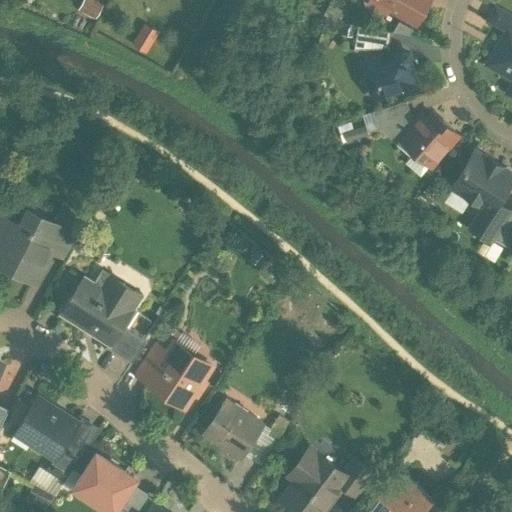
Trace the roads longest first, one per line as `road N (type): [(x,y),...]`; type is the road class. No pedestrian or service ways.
road 1 (residential): [(0,325),(96,379),(127,426),(206,479),(230,511)]
road 2 (residential): [(511,134),(482,112),(459,67),(455,25),(464,0)]
